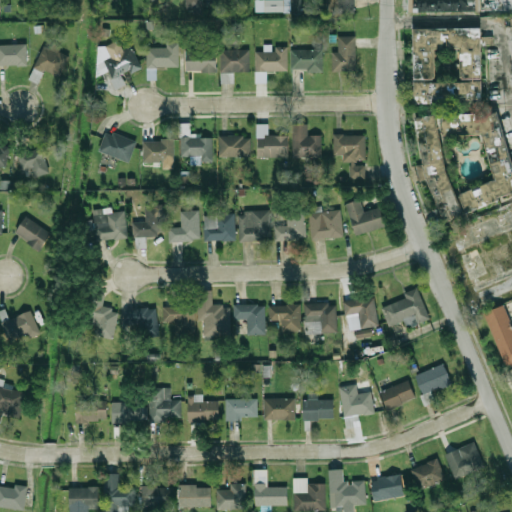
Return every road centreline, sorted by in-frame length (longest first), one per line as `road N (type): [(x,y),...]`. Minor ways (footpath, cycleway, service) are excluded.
road 1 (residential): [(511,452),(401,172),(389,102),(387,0)]
road 2 (residential): [(53,458),(371,447),(492,403)]
road 3 (residential): [(132,272),(309,273),(358,268),(428,245)]
road 4 (residential): [(146,106),(389,102)]
